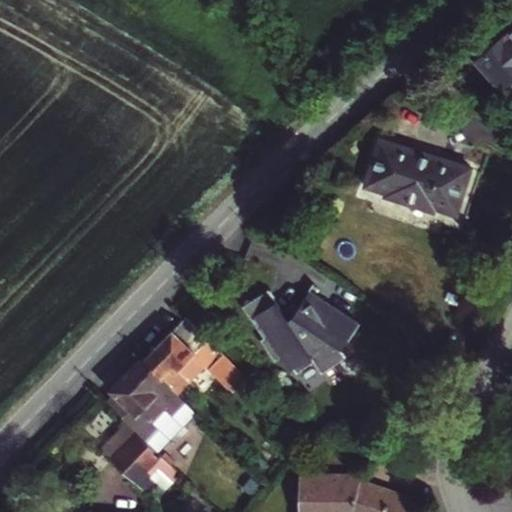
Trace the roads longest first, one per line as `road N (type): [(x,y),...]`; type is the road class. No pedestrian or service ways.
road 1 (tertiary): [(464,0),(267,174),(0,449)]
road 2 (residential): [(511,323),(460,429),(461,511)]
